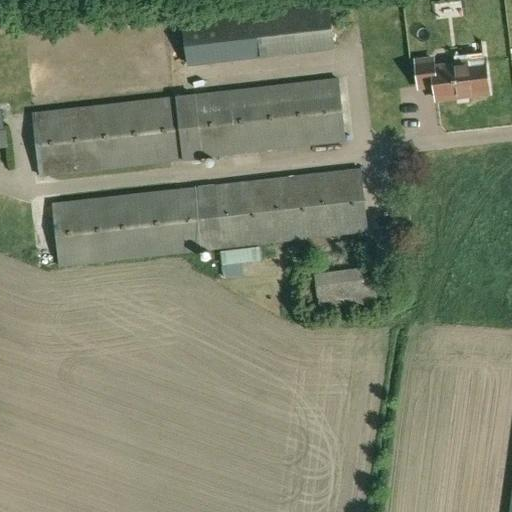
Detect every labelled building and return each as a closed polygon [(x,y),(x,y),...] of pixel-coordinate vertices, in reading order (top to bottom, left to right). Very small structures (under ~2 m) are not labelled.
[(334,47),(329,5),(183,22),(188,64),(334,47)] [(488,93),(484,61),(433,67),(432,59),(415,61),(419,87),(435,85),(437,99),(488,93)] [(33,113),(40,175),(344,141),(337,78),(33,113)] [(59,266),(331,235),(368,231),(361,167),(52,203),(59,266)] [(365,289),(363,269),(315,275),(319,308),(375,301),(373,288),(365,289)]
